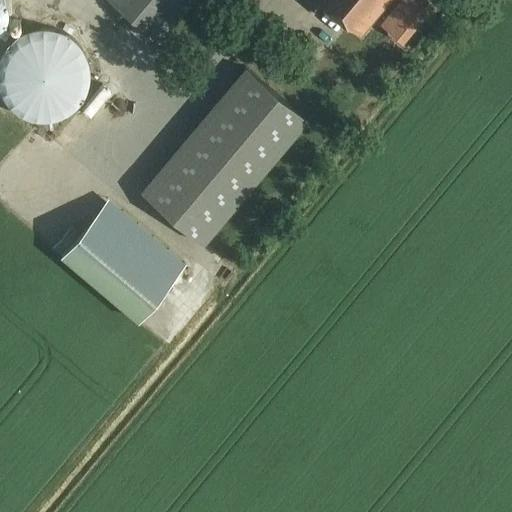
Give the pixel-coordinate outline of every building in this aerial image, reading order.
[(111,0),(161,42),(196,0),(111,0)] [(319,0),(361,35),(390,0),(319,0)] [(433,0),(400,0),(382,23),(402,39),(433,0)] [(41,120),(47,120),(52,120),(58,118),(63,116),(68,114),(72,111),(76,108),(80,104),(83,99),(86,94),(88,89),(90,84),(91,79),(91,73),(91,68),(90,63),(88,57),(86,52),(83,48),(80,43),(76,39),(72,36),(68,33),(63,30),(58,28),(52,27),(47,27),(41,27),(36,27),(31,28),(26,30),(21,33),(16,36),(12,39),(8,43),(5,48),(2,52),(0,57),(0,89),(2,94),(5,99),(8,104),(12,108),(16,111),(21,114),(26,117),(31,118),(36,120),(41,120)] [(206,245),(308,120),(246,68),(140,190),(206,245)] [(8,201),(1,210),(20,226),(27,217),(8,201)] [(60,256),(137,322),(171,283),(94,216),(60,256)]
